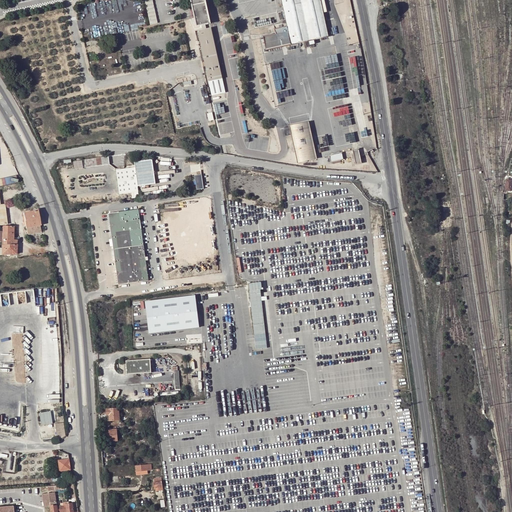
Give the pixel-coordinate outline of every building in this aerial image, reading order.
[(152,0),(144,0),(150,25),(158,23),(152,0)] [(191,0),(196,23),(197,25),(197,26),(201,25),(206,24),(210,23),(204,0),(191,0)] [(266,49),(291,44),(289,37),(327,28),(320,0),(281,0),(288,32),(264,37),(266,49)] [(207,29),(202,30),(197,30),(209,81),(222,78),(211,27),(207,29)] [(289,37),(291,44),(328,36),(327,28),(289,37)] [(226,93),(222,78),(209,81),(211,96),(226,93)] [(308,122),(290,126),(298,162),(316,158),(308,122)] [(269,136),(250,136),(250,150),(269,150),(269,136)] [(359,149),(353,150),(356,163),(362,162),(359,149)] [(342,153),(330,155),(331,161),(343,159),(342,153)] [(109,156),(84,160),(85,168),(110,164),(109,156)] [(142,159),(140,161),(134,162),(135,167),(138,187),(156,184),(154,174),(152,173),(152,170),(153,168),(152,160),(144,161),(142,159)] [(75,168),(84,167),(83,160),(74,161),(75,168)] [(138,192),(138,191),(138,188),(138,187),(135,167),(116,170),(119,194),(132,193),(138,192)] [(196,190),(196,191),(203,189),(201,175),(194,176),(196,190)] [(42,231),(37,210),(24,213),(25,219),(24,219),(24,220),(25,226),(27,234),(42,231)] [(148,282),(138,210),(109,214),(114,254),(118,286),(148,282)] [(2,230),(2,241),(2,247),(0,247),(0,253),(16,254),(17,240),(13,240),(13,237),(13,227),(2,227),(2,230)] [(262,281),(249,282),(250,289),(248,290),(254,335),(266,333),(260,289),(263,288),(262,281)] [(196,298),(152,303),(155,329),(199,324),(196,298)] [(151,373),(150,358),(126,360),(127,374),(151,373)] [(106,415),(106,421),(119,420),(119,412),(118,412),(117,409),(106,409),(107,414),(106,415)] [(40,412),(41,424),(52,423),(52,411),(40,412)] [(65,436),(63,422),(55,424),(57,439),(60,439),(65,436)] [(106,430),(107,442),(117,441),(116,429),(106,430)] [(58,460),(60,472),(71,470),(69,459),(58,460)] [(157,488),(158,491),(163,490),(162,478),(156,479),(156,482),(153,483),(154,487),(155,487),(155,488),(157,488)] [(73,511),(76,511),(78,511),(77,502),(67,504),(67,502),(63,502),(63,503),(64,506),(61,506),(61,505),(53,506),(53,505),(50,505),(50,502),(56,502),(55,492),(42,494),(44,507),(46,506),(46,511),(73,511)]
